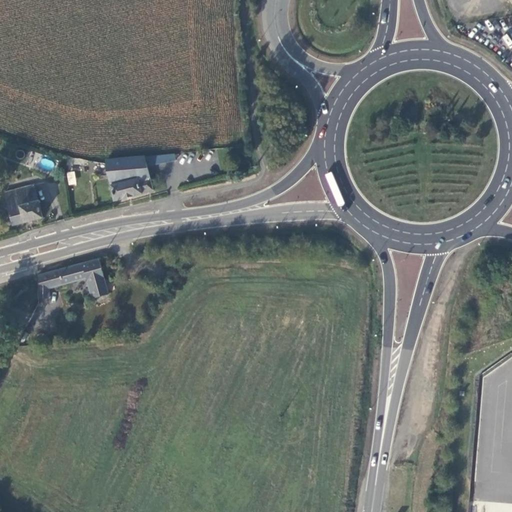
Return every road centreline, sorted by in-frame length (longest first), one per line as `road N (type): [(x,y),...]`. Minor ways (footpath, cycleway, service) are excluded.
road 1 (primary): [(374,233),(388,289),(376,470)]
road 2 (primary): [(376,470),(418,305),(443,242)]
road 3 (secondary): [(176,221),(348,213)]
road 4 (secondary): [(322,147),(280,189),(176,221)]
road 5 (secondary): [(0,261),(151,225)]
